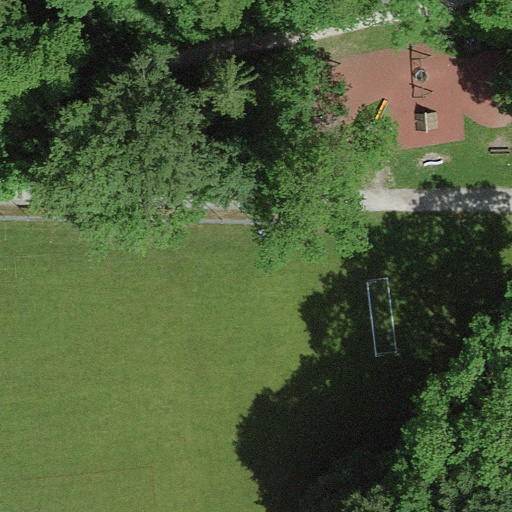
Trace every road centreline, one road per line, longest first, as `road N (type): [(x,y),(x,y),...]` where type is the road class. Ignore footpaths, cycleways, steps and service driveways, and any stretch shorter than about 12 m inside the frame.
road 1 (track): [(0,197),(511,200)]
road 2 (track): [(0,109),(465,0)]
